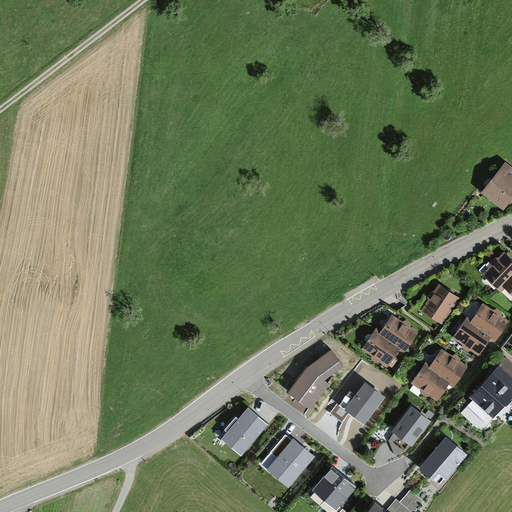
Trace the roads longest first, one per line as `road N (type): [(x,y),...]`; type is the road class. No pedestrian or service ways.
road 1 (tertiary): [(511,223),(393,282),(241,375)]
road 2 (tertiary): [(241,375),(128,454),(0,510)]
road 3 (residential): [(241,375),(370,474),(407,460)]
road 4 (track): [(145,0),(0,112)]
